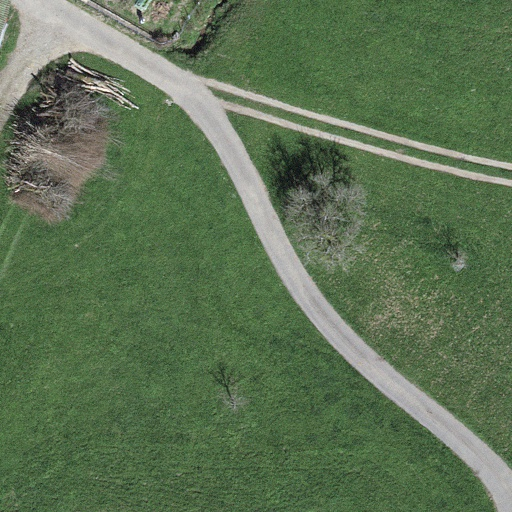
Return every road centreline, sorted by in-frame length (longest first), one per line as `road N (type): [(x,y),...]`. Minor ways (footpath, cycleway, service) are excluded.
road 1 (track): [(511,496),(477,448),(343,345),(275,242),(192,89)]
road 2 (track): [(192,89),(51,0)]
